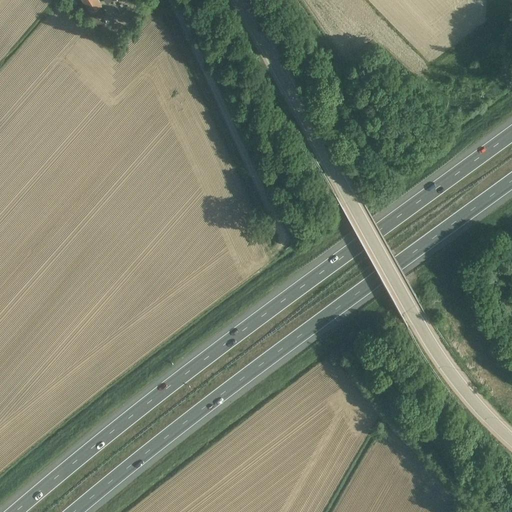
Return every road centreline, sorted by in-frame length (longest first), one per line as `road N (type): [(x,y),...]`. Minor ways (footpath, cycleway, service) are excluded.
road 1 (motorway): [(511,133),(16,511)]
road 2 (motorway): [(77,511),(511,181)]
road 3 (unclassified): [(511,441),(429,341),(239,0)]
road 4 (unclassified): [(280,234),(170,0)]
road 5 (unknown): [(339,346),(409,439),(498,511)]
